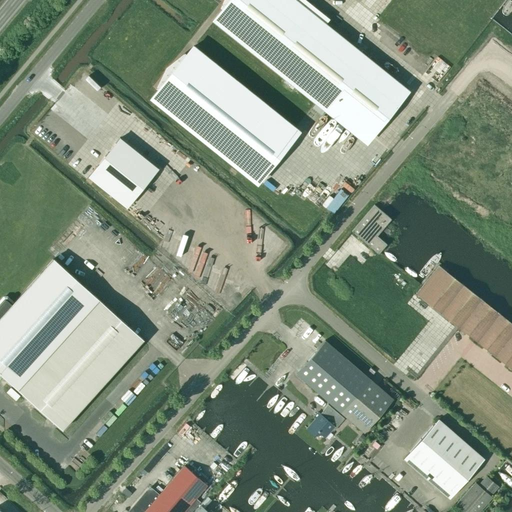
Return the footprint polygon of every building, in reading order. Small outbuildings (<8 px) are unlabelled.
[(408,90),(295,0),(229,0),(213,21),(365,143),(408,90)] [(511,11),(493,36),(511,50),(511,11)] [(193,46),(150,99),(256,184),(299,131),(193,46)] [(433,54),(418,73),(426,80),(441,61),(433,54)] [(428,82),(435,88),(451,68),(444,63),(428,82)] [(120,138),(119,138),(88,177),(126,208),(157,168),(154,173),(116,142),(120,138)] [(391,219),(379,209),(374,204),(351,231),(378,254),(386,244),(376,236),(391,219)] [(0,373),(62,429),(143,339),(53,259),(13,303),(7,298),(4,298),(0,302),(0,373)] [(416,294),(458,328),(481,299),(438,265),(416,294)] [(511,323),(481,299),(458,328),(511,370),(511,323)] [(392,399),(370,379),(365,375),(324,340),(295,374),(364,432),(392,399)] [(322,410),(324,412),(321,415),(318,412),(313,417),(315,419),(307,429),(313,434),(316,434),(318,432),(324,437),(329,431),(333,431),(344,418),(327,404),(322,410)] [(483,460),(462,440),(438,419),(403,458),(449,499),(483,460)] [(370,444),(363,452),(372,459),(379,452),(376,450),(372,446),(370,444)] [(183,511),(206,485),(184,465),(158,495),(152,490),(147,490),(132,508),(131,511),(183,511)] [(476,483),(473,486),(456,505),(463,511),(464,509),(467,511),(474,511),(483,502),(485,504),(491,498),(489,496),(497,486),(485,476),(477,485),(476,483)] [(127,497),(131,493),(127,489),(123,493),(127,497)] [(194,511),(217,511),(222,506),(209,495),(194,511)]
